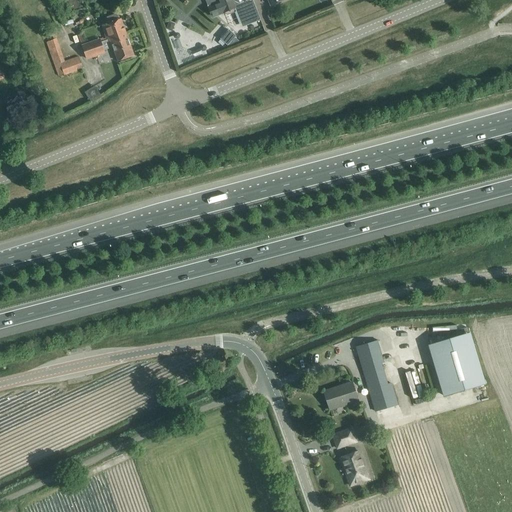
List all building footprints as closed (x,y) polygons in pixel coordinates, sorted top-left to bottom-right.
[(205,0),(212,16),(224,12),(225,14),(228,15),(233,13),(235,10),(234,8),(241,24),(255,18),(256,22),(260,20),(260,21),(261,20),(252,0),(205,0)] [(107,24),(102,25),(107,38),(108,40),(116,37),(115,34),(120,32),(120,33),(125,31),(121,19),(119,19),(118,15),(115,14),(107,17),(106,20),(107,24)] [(169,22),(166,29),(172,32),(175,25),(169,22)] [(229,30),(220,39),(227,46),(228,45),(229,46),(240,42),(235,37),(236,36),(229,30)] [(99,40),(82,46),(84,49),(87,59),(96,56),(104,53),(103,51),(113,47),(116,56),(118,61),(134,56),(132,50),(125,31),(120,33),(120,32),(115,34),(116,37),(108,40),(100,42),(99,40)] [(57,38),(46,41),(56,68),(59,76),(64,74),(64,76),(83,69),(79,56),(65,61),(57,38)] [(179,39),(174,41),(177,49),(182,47),(179,39)] [(200,49),(192,52),(194,57),(202,54),(200,49)] [(88,92),(92,98),(101,93),(97,86),(88,92)] [(469,334),(430,345),(445,396),(484,385),(469,334)] [(382,363),(363,369),(375,412),(398,405),(392,383),(388,384),(382,363)] [(405,370),(415,396),(422,394),(413,368),(405,370)] [(352,382),(324,392),(330,410),(358,400),(352,382)] [(352,428),(333,435),(337,448),(356,442),(352,428)] [(359,451),(341,458),(350,485),(365,480),(362,471),(366,470),(359,451)] [(383,476),(381,484),(387,486),(389,477),(383,476)]
